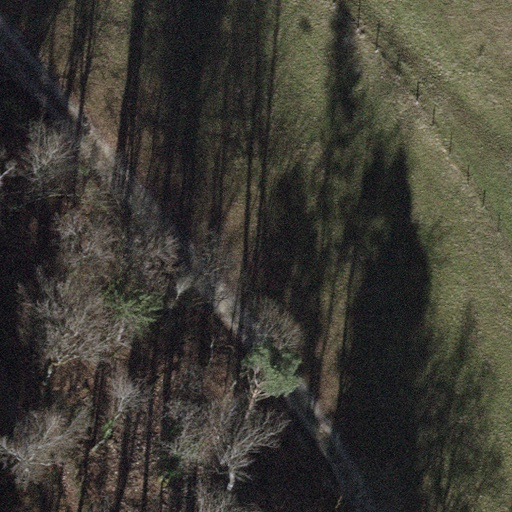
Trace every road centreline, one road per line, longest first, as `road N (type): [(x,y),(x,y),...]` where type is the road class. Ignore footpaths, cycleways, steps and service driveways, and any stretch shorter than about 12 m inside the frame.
road 1 (track): [(0,43),(179,224),(375,511)]
road 2 (track): [(69,511),(0,316)]
